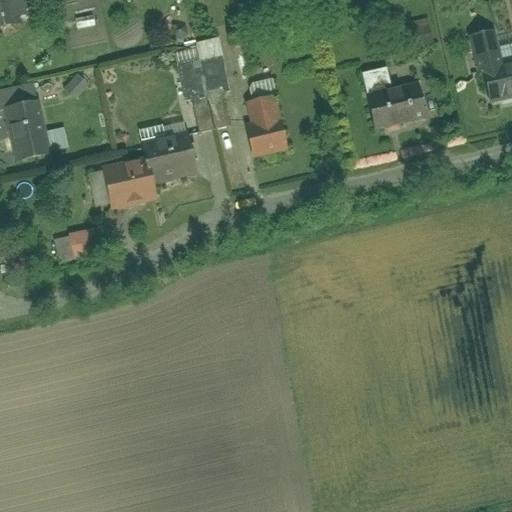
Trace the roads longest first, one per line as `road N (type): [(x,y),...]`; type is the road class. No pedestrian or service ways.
road 1 (residential): [(279,201),(346,511)]
road 2 (residential): [(279,201),(230,215),(127,280),(76,300),(0,314)]
road 3 (residential): [(511,146),(279,201)]
